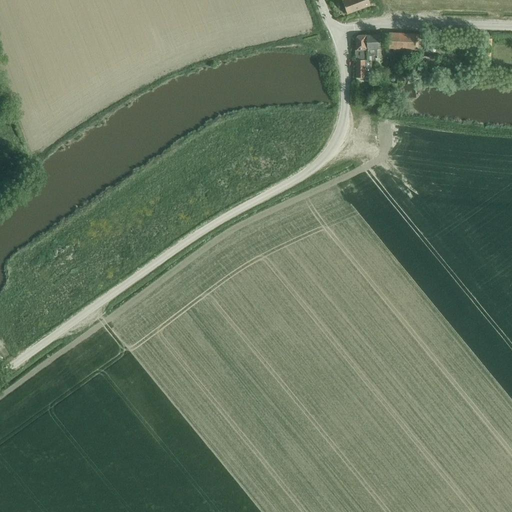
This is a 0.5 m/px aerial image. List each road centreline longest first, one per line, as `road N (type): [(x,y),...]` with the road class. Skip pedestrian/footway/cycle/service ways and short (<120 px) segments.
road 1 (unclassified): [(0,374),(207,226),(310,168),(339,131),(345,105),(335,35)]
road 2 (tertiary): [(335,35),(374,24),(511,27)]
